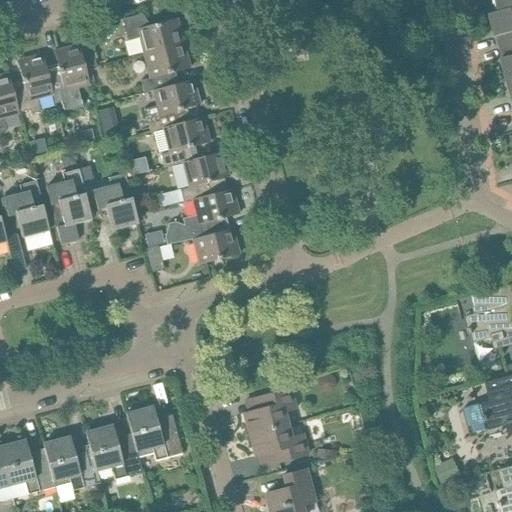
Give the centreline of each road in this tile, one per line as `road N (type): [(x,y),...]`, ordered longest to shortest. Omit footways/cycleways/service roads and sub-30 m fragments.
road 1 (residential): [(172,307),(280,271),(217,0)]
road 2 (residential): [(511,217),(470,191),(446,0)]
road 3 (residential): [(147,316),(133,289),(114,276),(0,305)]
road 4 (residential): [(226,511),(184,353)]
road 5 (residential): [(6,400),(154,358)]
